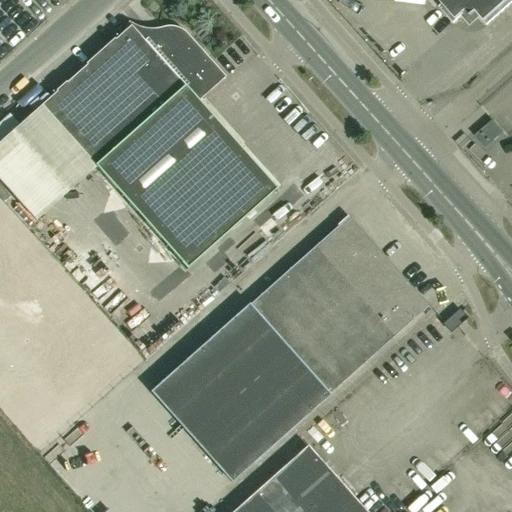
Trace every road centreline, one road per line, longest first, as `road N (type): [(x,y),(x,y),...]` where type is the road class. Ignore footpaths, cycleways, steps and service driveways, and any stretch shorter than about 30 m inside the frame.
road 1 (secondary): [(267,0),(414,161)]
road 2 (secondary): [(414,161),(511,290)]
road 3 (secondary): [(511,255),(414,161)]
road 4 (unclassified): [(0,81),(90,0)]
